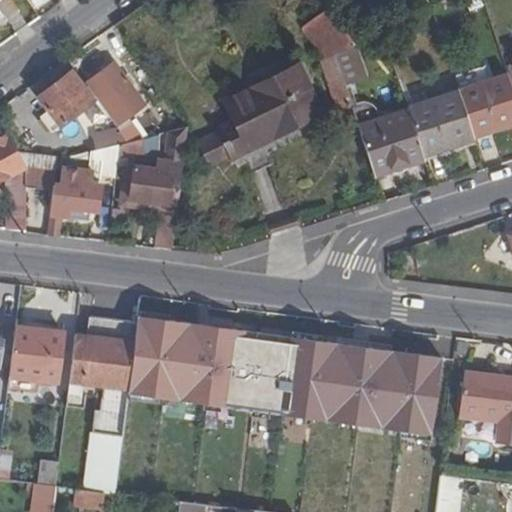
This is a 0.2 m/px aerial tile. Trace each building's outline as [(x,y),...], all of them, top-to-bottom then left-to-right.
[(355,45),(327,7),(303,26),(327,59),(322,62),(329,80),(326,81),(341,121),(354,118),(344,86),(333,56),(355,45)] [(366,79),(355,45),(333,56),(344,86),(366,79)] [(113,63),(85,84),(88,88),(96,99),(116,126),(144,105),(113,63)] [(219,131),(220,133),(231,155),(321,111),(308,87),(297,67),(237,96),(224,103),(235,123),(219,131)] [(96,99),(88,88),(84,90),(72,72),(37,97),(47,111),(39,117),(50,133),(58,126),(59,126),(96,99)] [(457,90),(458,91),(471,130),(489,124),(491,131),(511,124),(511,82),(509,73),(457,90)] [(407,108),(407,110),(422,155),(473,138),(473,137),(471,130),(458,91),(407,108)] [(12,99),(6,103),(10,108),(17,104),(12,99)] [(407,110),(357,126),(372,172),(423,156),(422,155),(407,110)] [(473,137),(491,131),(489,124),(471,130),(473,137)] [(132,125),(121,133),(129,142),(142,139),(132,125)] [(186,140),(188,128),(167,133),(167,138),(186,140)] [(18,153),(7,133),(0,136),(0,179),(25,167),(18,153)] [(87,139),(95,151),(117,146),(109,133),(87,139)] [(231,155),(220,133),(200,143),(207,166),(231,155)] [(128,200),(177,207),(186,140),(167,138),(164,160),(157,159),(156,169),(133,166),(128,200)] [(119,145),(118,155),(144,148),(142,139),(129,142),(119,145)] [(90,172),(115,175),(118,155),(119,145),(117,146),(95,151),(93,152),(90,172)] [(25,167),(25,188),(53,191),(57,160),(57,159),(18,153),(25,167)] [(59,187),(65,187),(61,218),(86,221),(88,212),(98,213),(101,187),(103,176),(62,170),(59,187)] [(88,212),(86,221),(97,223),(98,213),(88,212)] [(154,245),(170,247),(172,224),(156,223),(154,245)] [(256,338),(259,312),(241,310),(241,312),(229,311),(226,334),(256,338)] [(15,327),(35,330),(37,315),(17,313),(15,327)] [(278,316),(260,314),(259,324),(277,326),(278,316)] [(98,434),(123,437),(127,406),(137,323),(89,317),(87,336),(75,334),(66,406),(79,407),(81,394),(86,395),(103,397),(101,411),(98,434)] [(137,323),(127,406),(163,411),(165,390),(170,390),(178,328),(137,323)] [(353,364),(352,364),(356,330),(318,325),(313,359),(314,359),(310,392),(319,393),(349,397),(349,396),(353,364)] [(33,380),(39,380),(56,383),(62,333),(35,330),(15,327),(9,377),(33,380)] [(511,378),(466,372),(461,416),(501,420),(498,443),(511,444),(511,378)] [(33,380),(9,377),(8,388),(34,392),(33,380)] [(349,397),(319,393),(310,475),(338,479),(349,397)] [(86,491),(116,495),(123,437),(98,434),(101,411),(96,411),(86,491)] [(38,485),(56,487),(59,464),(40,462),(38,485)] [(300,511),(305,475),(240,466),(234,511),(300,511)] [(300,511),(334,511),(338,479),(310,475),(305,475),(300,511)] [(435,511),(455,511),(459,479),(440,477),(435,511)] [(13,480),(0,480),(0,498),(14,498),(13,480)] [(100,511),(113,511),(116,495),(86,491),(77,490),(75,506),(101,510),(100,511)] [(180,503),(178,511),(196,511),(198,505),(180,503)]
